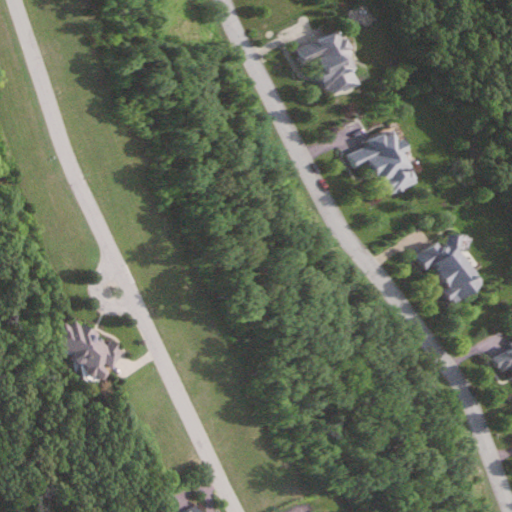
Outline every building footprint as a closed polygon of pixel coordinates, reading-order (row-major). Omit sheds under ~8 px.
[(358,82),(337,30),(295,47),(301,63),(310,60),(324,95),(358,82)] [(413,180),(388,127),(362,139),(364,144),(346,153),(354,169),(365,164),(380,196),(413,180)] [(476,286),(448,235),(411,255),(420,271),(427,267),(447,303),(476,286)] [(52,346),(73,353),(70,362),(83,366),(80,375),(105,383),(110,367),(118,370),(127,341),(60,321),(52,346)] [(511,344),(491,356),(500,373),(511,366),(511,344)]
